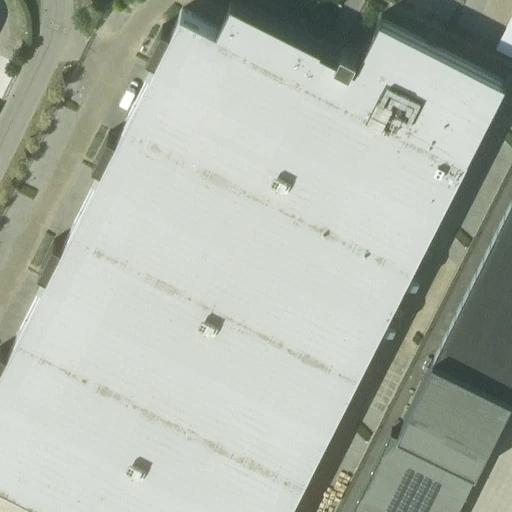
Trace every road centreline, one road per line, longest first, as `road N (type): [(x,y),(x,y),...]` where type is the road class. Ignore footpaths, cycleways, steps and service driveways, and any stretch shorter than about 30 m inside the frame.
road 1 (unclassified): [(55,0),(59,23),(0,146)]
road 2 (unknown): [(59,23),(109,65),(175,0)]
